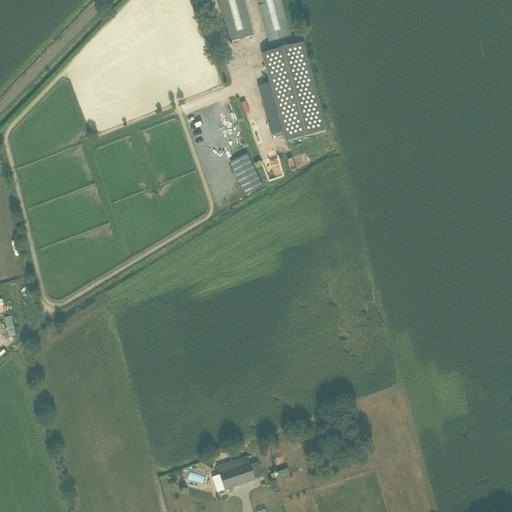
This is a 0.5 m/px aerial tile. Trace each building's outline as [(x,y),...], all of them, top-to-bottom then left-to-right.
[(219,0),(230,43),(253,37),(243,0),(219,0)] [(256,0),(271,52),(292,47),(279,0),(256,0)] [(303,44),(292,47),(271,52),(262,55),(285,141),(327,130),(303,44)] [(304,150),(313,148),(311,136),(301,138),(304,150)] [(263,186),(247,154),(231,163),(247,195),(263,186)] [(225,492),(255,481),(247,457),(232,462),(234,469),(219,475),(225,492)] [(272,479),(288,474),(286,469),(271,474),(272,479)]
